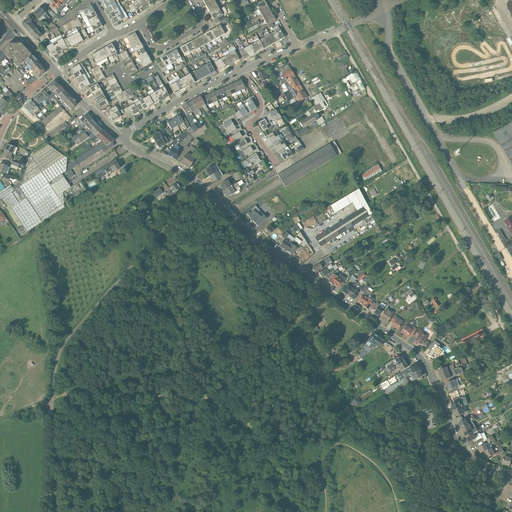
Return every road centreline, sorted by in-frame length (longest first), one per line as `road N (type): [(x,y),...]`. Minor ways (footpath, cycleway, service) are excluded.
road 1 (tertiary): [(511,478),(463,451),(417,354),(259,244),(201,187),(117,135)]
road 2 (track): [(511,341),(335,31)]
road 3 (track): [(399,511),(379,468),(304,426),(290,393),(277,384),(256,392),(207,441)]
road 4 (residential): [(117,135),(241,69)]
